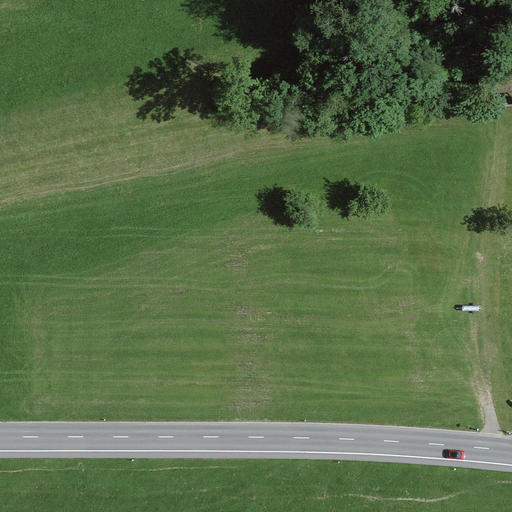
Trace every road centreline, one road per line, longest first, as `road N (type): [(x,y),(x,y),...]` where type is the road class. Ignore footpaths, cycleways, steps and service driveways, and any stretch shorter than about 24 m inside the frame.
road 1 (tertiary): [(0,440),(325,441),(511,454)]
road 2 (track): [(496,452),(471,317),(472,250),(495,112)]
